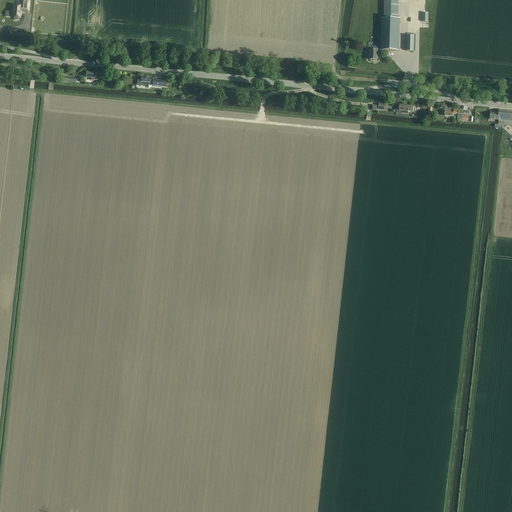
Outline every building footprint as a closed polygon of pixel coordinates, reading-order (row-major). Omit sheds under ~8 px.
[(14,19),(15,20),(18,20),(18,18),(20,18),(21,11),(29,12),(29,5),(29,0),(20,0),(20,6),(14,5),(12,17),(14,18),(14,19)] [(400,19),(398,19),(398,0),(384,0),(384,18),(381,18),(380,47),(368,46),(368,50),(370,50),(370,59),(377,60),(378,50),(381,50),(399,51),(400,19)] [(86,72),(86,78),(91,78),(91,80),(94,81),(94,79),(95,79),(95,73),(86,72)] [(137,82),(137,86),(145,86),(145,83),(148,83),(148,85),(152,85),(152,86),(163,87),(164,81),(164,80),(153,79),(153,81),(151,81),(151,77),(141,76),(141,79),(138,79),(137,82)] [(397,107),(396,110),(399,111),(402,111),(401,113),(408,114),(408,112),(413,112),(413,110),(414,106),(409,106),(400,105),(399,106),(397,105),(397,107)] [(511,126),(511,111),(499,110),(499,113),(491,112),(490,119),(499,120),(498,125),(511,126)]
